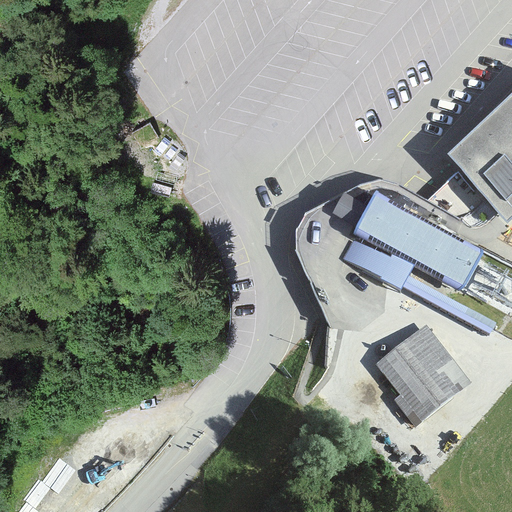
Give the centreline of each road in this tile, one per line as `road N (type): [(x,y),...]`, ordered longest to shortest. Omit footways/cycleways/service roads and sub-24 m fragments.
road 1 (unclassified): [(129,511),(256,371),(276,313),(262,246)]
road 2 (track): [(511,364),(346,288),(324,261),(327,233)]
